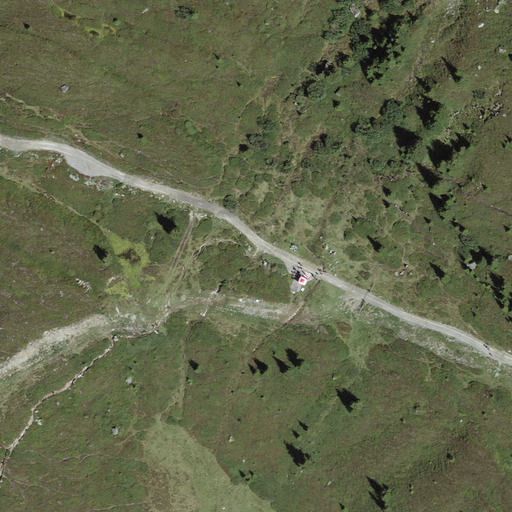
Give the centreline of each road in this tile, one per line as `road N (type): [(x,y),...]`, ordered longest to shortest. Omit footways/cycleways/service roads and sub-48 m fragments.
road 1 (track): [(266,249),(225,209),(111,175),(67,146),(0,143)]
road 2 (track): [(266,249),(511,353)]
